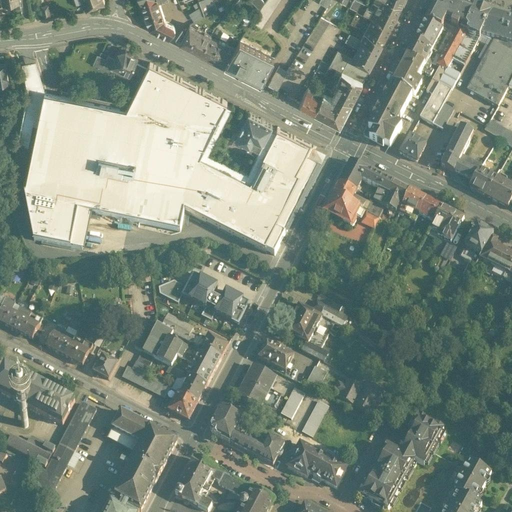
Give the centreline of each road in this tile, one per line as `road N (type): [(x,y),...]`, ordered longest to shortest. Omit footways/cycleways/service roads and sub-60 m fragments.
road 1 (residential): [(346,145),(192,440)]
road 2 (tertiary): [(346,145),(114,27)]
road 3 (residential): [(192,440),(0,335)]
road 4 (tertiary): [(511,226),(346,145)]
road 5 (residential): [(350,511),(192,440)]
road 6 (residential): [(346,145),(423,0)]
